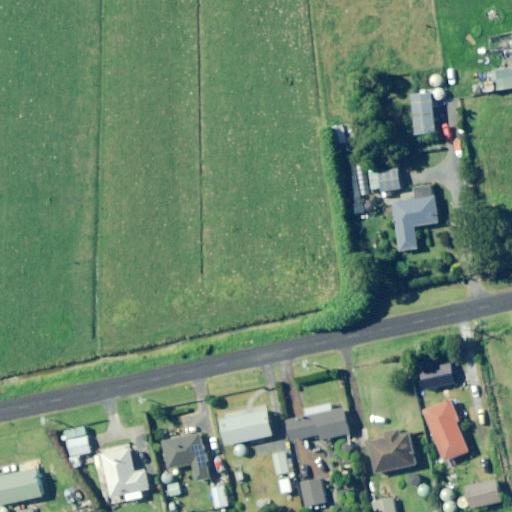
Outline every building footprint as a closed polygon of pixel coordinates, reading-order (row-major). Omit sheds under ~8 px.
[(511,89),(511,69),(497,71),(498,78),(489,79),(491,92),(511,89)] [(441,134),(437,93),(415,95),(419,135),(441,134)] [(413,187),(409,167),(381,172),(385,192),(413,187)] [(368,168),(358,170),(362,195),(371,193),(368,168)] [(440,224),(437,198),(396,203),(401,252),(421,250),(419,227),(440,224)] [(466,423),(457,399),(428,410),(448,462),(474,453),(463,424),(466,423)] [(347,401),(308,410),(309,417),(291,421),(295,442),(323,436),(325,441),(354,434),(347,401)] [(252,409),(253,415),(249,415),(248,410),(223,415),(229,446),(278,436),(273,410),(267,411),(266,406),(252,409)] [(214,479),(203,434),(186,438),(184,426),(164,431),(173,470),(195,465),(200,483),(214,479)] [(403,436),(402,431),(390,433),(391,438),(372,442),(379,475),(420,466),(413,433),(403,436)] [(98,452),(95,436),(71,441),(77,469),(83,468),(81,456),(98,452)] [(139,473),(134,449),(106,455),(115,498),(128,495),(130,502),(146,499),(144,492),(154,490),(150,471),(139,473)] [(289,453),(277,454),(280,475),(291,474),(289,453)] [(48,497),(43,470),(0,477),(0,485),(4,506),(48,497)] [(293,479),(283,480),(286,495),(296,493),(293,479)] [(329,503),(324,479),(303,483),(309,511),(315,511),(314,506),(329,503)] [(504,502),(499,481),(470,488),(475,509),(504,502)] [(232,506),(228,486),(214,489),(219,509),(232,506)] [(188,511),(183,488),(167,491),(171,511),(188,511)] [(399,511),(398,499),(377,502),(378,511),(399,511)]
